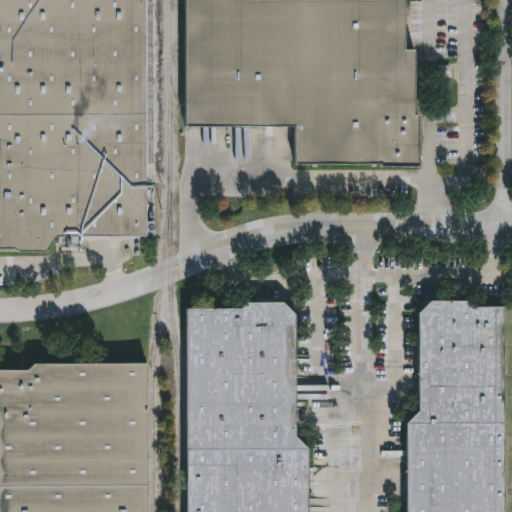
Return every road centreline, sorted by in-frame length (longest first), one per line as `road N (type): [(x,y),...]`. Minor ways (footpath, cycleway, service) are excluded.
road 1 (residential): [(511,228),(267,234),(104,296),(0,311)]
road 2 (residential): [(504,0),(503,228)]
